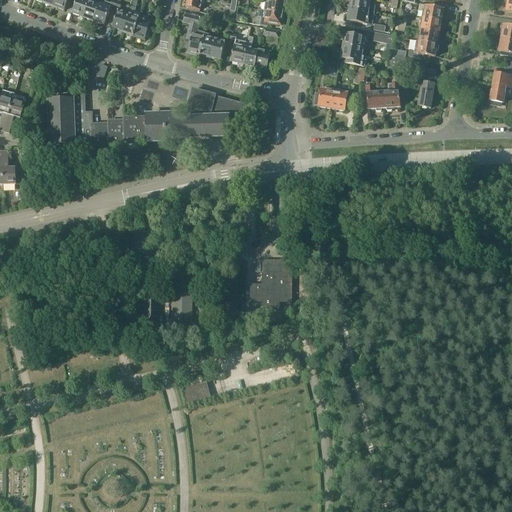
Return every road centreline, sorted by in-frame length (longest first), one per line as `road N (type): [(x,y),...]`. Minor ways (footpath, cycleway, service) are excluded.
road 1 (residential): [(0,224),(288,169)]
road 2 (residential): [(288,169),(511,155)]
road 3 (residential): [(0,7),(158,65)]
road 4 (residential): [(453,133),(287,145)]
road 5 (residential): [(158,65),(291,97)]
road 6 (residential): [(453,133),(476,0)]
